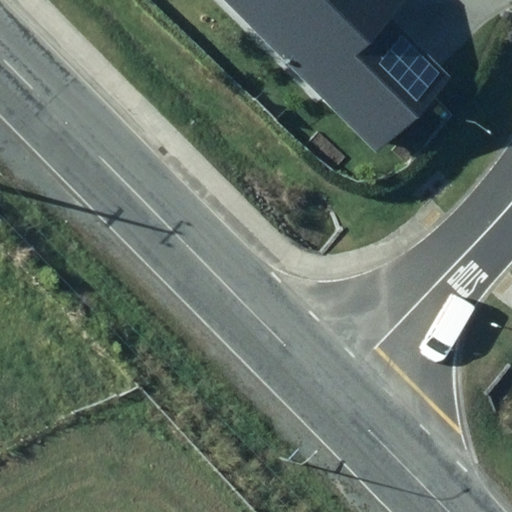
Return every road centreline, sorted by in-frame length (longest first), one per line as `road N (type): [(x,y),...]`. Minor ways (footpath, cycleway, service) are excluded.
road 1 (tertiary): [(0,54),(331,391)]
road 2 (residential): [(331,391),(511,190)]
road 3 (tertiary): [(331,391),(449,511)]
